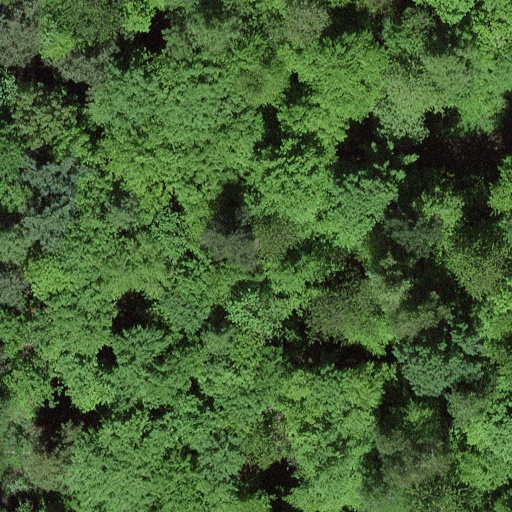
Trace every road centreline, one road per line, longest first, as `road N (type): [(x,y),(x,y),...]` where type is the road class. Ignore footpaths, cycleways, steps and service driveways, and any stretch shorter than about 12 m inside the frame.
road 1 (track): [(0,71),(185,125),(392,163)]
road 2 (track): [(392,163),(511,143)]
